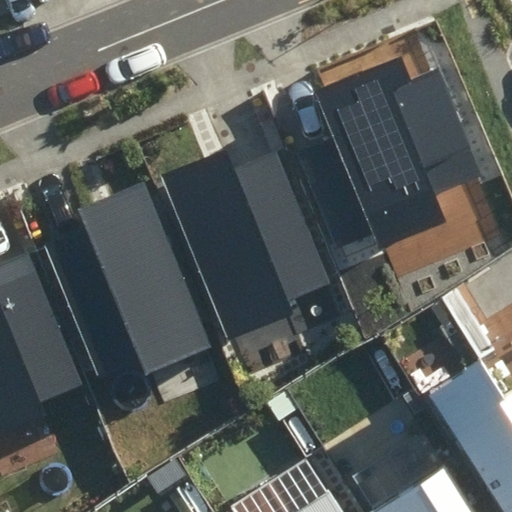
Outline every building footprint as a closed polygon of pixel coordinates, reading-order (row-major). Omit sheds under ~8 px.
[(396,47),(321,75),(339,123),(305,136),(342,235),(379,221),(386,240),(458,214),(444,177),(476,165),(435,55),(403,67),(396,47)] [(237,133),(164,162),(230,322),(292,297),(288,287),(331,270),(278,139),(245,152),(237,133)] [(212,334),(147,174),(74,204),(82,223),(49,236),(103,367),(146,350),(150,359),(212,334)] [(0,411),(44,394),(40,385),(83,367),(30,236),(0,248),(0,411)] [(479,355),(429,387),(510,511),(511,511),(511,405),(503,392),(479,355)] [(511,386),(503,392),(511,405),(511,386)] [(485,511),(440,440),(362,490),(375,511),(485,511)] [(348,511),(329,480),(278,511),(348,511)]
